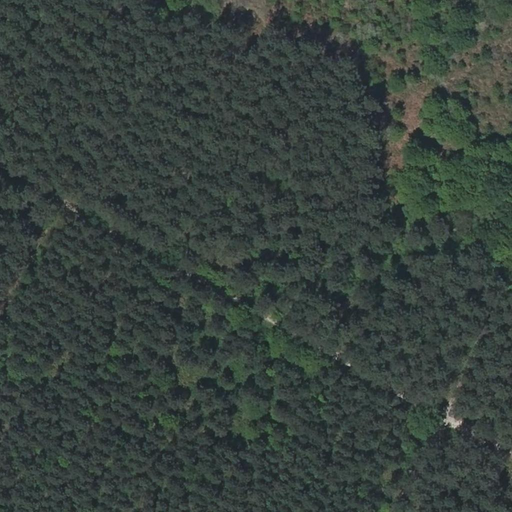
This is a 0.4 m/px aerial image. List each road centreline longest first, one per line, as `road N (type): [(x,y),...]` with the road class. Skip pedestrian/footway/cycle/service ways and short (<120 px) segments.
road 1 (track): [(511,453),(0,162)]
road 2 (track): [(511,297),(399,511)]
